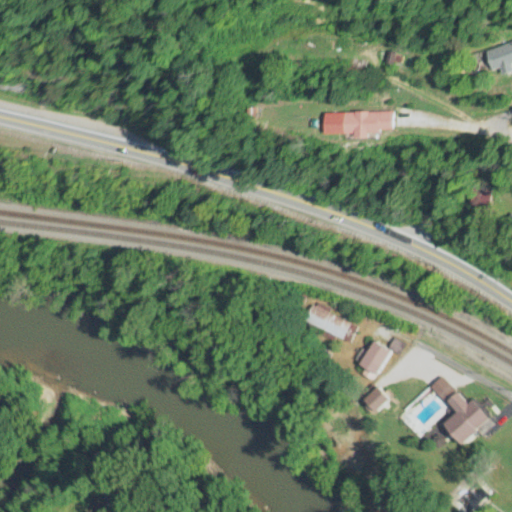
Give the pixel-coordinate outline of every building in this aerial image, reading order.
[(503,68),(505,75),(511,72),(511,71),(510,64),(511,63),(511,44),(483,52),(488,72),(503,68)] [(382,63),(393,64),(393,56),(382,55),(382,63)] [(395,113),(346,113),(346,135),(395,135),(395,113)] [(305,323),(351,345),(359,327),(314,305),(305,323)] [(395,352),(400,355),(405,348),(396,342),(390,350),(377,342),(361,366),(377,378),(395,352)] [(463,447),(482,433),(484,437),(497,427),(476,399),(469,404),(461,393),(449,401),(459,414),(446,424),(463,447)] [(370,404),(376,410),(382,405),(376,399),(370,404)]
